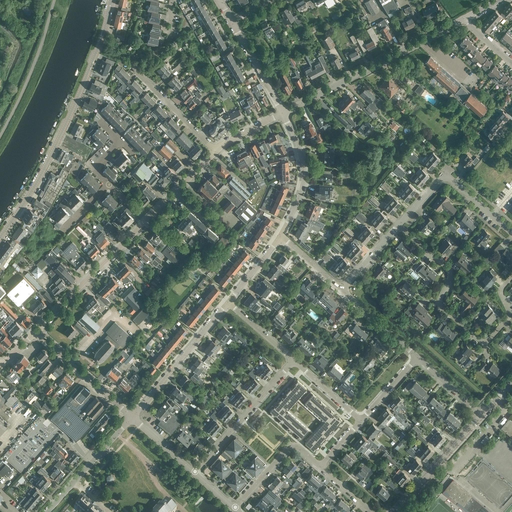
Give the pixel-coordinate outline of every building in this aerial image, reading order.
[(126,0),(119,0),(118,5),(121,6),(121,10),(126,11),(127,8),(124,7),(124,6),(125,6),(126,0)] [(151,0),(150,5),(148,5),(147,10),(152,12),(157,13),(158,6),(164,7),(165,3),(156,1),(151,0)] [(199,0),(193,4),(196,9),(202,5),(200,1),(199,0)] [(311,8),(314,7),(310,0),(309,0),(305,3),(303,0),(300,0),(295,3),(299,11),(310,5),(311,8)] [(372,0),(367,0),(364,2),(372,15),(378,11),(372,0)] [(393,0),(379,0),(387,14),(398,7),(393,0)] [(425,7),(422,9),(426,18),(428,17),(429,19),(434,16),(433,16),(438,13),(437,12),(440,10),(438,8),(439,8),(439,7),(438,7),(436,3),(426,8),(425,7)] [(202,5),(196,9),(197,10),(199,14),(205,11),(203,6),(202,5)] [(406,14),(410,12),(414,20),(417,19),(413,10),(410,6),(404,9),(406,14)] [(297,24),(301,21),(297,14),(293,16),(287,7),(280,12),(283,17),(281,18),(285,25),(294,19),(297,24)] [(511,18),(511,11),(507,7),(502,13),(507,17),(509,15),(511,18)] [(116,13),(114,19),(121,21),(123,15),(122,15),(123,13),(126,14),(126,11),(121,10),(120,14),(116,13)] [(507,17),(502,13),(500,14),(496,10),(492,14),(501,22),(504,18),(505,19),(507,17)] [(205,11),(199,14),(200,16),(202,19),(208,16),(206,12),(205,11)] [(157,13),(152,12),(151,17),(150,16),(148,22),(153,23),(158,24),(159,17),(165,19),(166,15),(157,13)] [(501,22),(492,14),(489,18),(497,26),(501,22)] [(208,16),(202,19),(203,21),(205,25),(211,21),(210,18),(208,16)] [(406,30),(415,25),(411,18),(402,22),(406,30)] [(497,26),(489,18),(485,22),(494,30),(496,31),(499,28),(497,26)] [(121,21),(114,19),(113,26),(117,27),(116,31),(118,32),(119,28),(120,28),(121,21)] [(385,19),(377,24),(386,40),(392,37),(387,30),(390,28),(385,19)] [(269,22),(270,23),(268,24),(266,20),(260,23),(263,27),(264,27),(265,29),(264,30),(267,36),(274,32),(273,30),(276,28),(272,21),(269,22)] [(211,21),(205,25),(207,27),(208,30),(214,26),(213,24),(211,21)] [(494,30),(485,22),(482,26),(490,34),(494,30)] [(158,24),(153,23),(152,28),(151,28),(150,33),(159,35),(161,29),(166,30),(167,26),(158,24)] [(214,26),(208,30),(210,33),(211,35),(217,31),(216,29),(214,26)] [(373,41),(365,45),(365,43),(364,44),(360,37),(356,39),(360,46),(362,45),(364,47),(366,46),(368,49),(375,45),(375,44),(376,44),(377,45),(379,43),(378,42),(380,42),(372,27),(367,30),(373,41)] [(504,42),(511,35),(511,33),(511,32),(508,30),(507,31),(500,39),(504,42)] [(217,31),(211,35),(213,39),(216,43),(222,39),(219,35),(217,31)] [(159,35),(150,33),(149,33),(151,34),(149,39),(148,38),(147,44),(157,46),(158,41),(163,43),(165,37),(159,35)] [(327,50),(333,47),(330,42),(332,40),(329,35),(321,40),(327,50)] [(466,35),(459,43),(464,47),(470,40),(469,39),(471,37),(469,36),(468,37),(466,35)] [(137,46),(140,43),(137,39),(134,42),(130,39),(126,46),(131,49),(134,44),(137,46)] [(222,39),(216,43),(216,44),(220,50),(226,46),(223,41),(222,39)] [(464,47),(463,48),(468,52),(474,45),(473,44),(475,42),(473,41),(472,42),(470,40),(464,47)] [(180,47),(178,44),(159,62),(161,64),(180,47)] [(185,49),(177,57),(178,58),(183,53),(183,54),(189,48),(185,45),(183,47),(185,49)] [(468,52),(467,52),(472,57),(478,50),(477,49),(479,47),(477,46),(476,47),(474,45),(468,52)] [(356,50),(349,54),(348,51),(344,53),(347,59),(350,57),(352,59),(359,56),(357,51),(359,50),(357,47),(355,48),(356,50)] [(472,57),(471,57),(476,62),(482,55),(481,54),(483,52),(481,50),(480,51),(478,50),(472,57)] [(229,52),(223,56),(226,61),(232,57),(229,52)] [(482,55),(476,62),(480,66),(481,65),(487,58),(485,56),(486,55),(484,53),(483,55),(482,55)] [(321,55),(314,59),(313,57),(310,59),(313,64),(313,65),(318,74),(325,71),(324,68),(327,66),(321,55)] [(335,55),(332,57),(329,58),(332,64),(333,64),(335,68),(341,65),(337,57),(335,55)] [(442,67),(430,56),(425,62),(429,66),(428,67),(436,73),(434,75),(442,67)] [(232,57),(226,61),(229,66),(235,62),(232,57)] [(488,59),(487,58),(481,65),(486,69),(487,68),(489,71),(490,71),(495,65),(494,65),(492,63),(493,61),(490,59),(491,58),(490,57),(488,59)] [(107,62),(102,60),(98,72),(106,75),(110,64),(113,65),(115,61),(108,58),(107,62)] [(170,65),(160,73),(161,74),(160,75),(162,77),(163,76),(164,78),(171,71),(173,73),(181,66),(185,62),(183,60),(178,64),(172,70),(170,69),(171,68),(169,66),(170,65)] [(159,72),(160,73),(170,65),(168,62),(166,64),(164,62),(156,69),(157,70),(156,71),(158,73),(159,72)] [(235,62),(229,66),(232,71),(238,68),(235,62)] [(308,78),(311,77),(311,78),(318,74),(313,65),(303,70),(308,78)] [(490,71),(489,71),(488,73),(493,77),(499,70),(498,69),(500,67),(498,66),(497,67),(495,65),(490,71)] [(182,69),(181,66),(173,73),(175,75),(168,82),(168,83),(170,85),(171,86),(179,79),(177,77),(176,75),(182,69)] [(116,67),(112,75),(113,76),(114,75),(118,79),(126,72),(121,67),(119,70),(116,67)] [(461,84),(442,67),(434,75),(453,92),(460,85),(461,84)] [(238,68),(232,71),(235,76),(241,73),(238,68)] [(496,83),(504,73),(502,71),(503,70),(501,69),(500,71),(499,70),(493,77),(491,79),(494,82),(495,83),(496,83)] [(298,88),(303,85),(300,79),(301,78),(297,70),(294,72),(296,75),(291,78),(293,82),(294,82),(298,88)] [(123,84),(118,89),(119,91),(126,84),(130,80),(128,78),(130,76),(126,72),(118,79),(123,84)] [(284,82),(280,84),(286,94),(291,91),(289,89),(292,88),(289,83),(288,80),(284,72),(281,74),(285,81),(284,82)] [(503,83),(509,76),(508,75),(509,74),(507,72),(505,74),(504,73),(496,83),(500,87),(503,83)] [(241,73),(235,76),(238,82),(245,78),(241,73)] [(503,83),(504,83),(508,88),(511,83),(511,75),(510,77),(509,76),(503,83)] [(179,79),(171,86),(172,87),(174,90),(174,89),(175,90),(183,83),(185,86),(192,79),(190,77),(185,81),(184,80),(182,81),(181,81),(181,82),(179,79)] [(192,79),(185,86),(188,89),(193,84),(196,86),(199,83),(194,77),(192,79)] [(379,87),(390,97),(389,99),(394,104),(394,105),(403,113),(407,109),(399,101),(400,99),(400,97),(398,95),(396,95),(394,93),(397,90),(396,89),(399,86),(389,77),(379,87)] [(402,81),(406,85),(411,83),(410,77),(404,77),(402,81)] [(119,91),(116,94),(118,96),(121,92),(121,93),(127,87),(131,92),(138,84),(134,80),(132,82),(130,80),(126,84),(119,91)] [(105,92),(108,85),(107,85),(100,82),(99,85),(94,83),(92,83),(89,90),(93,92),(92,94),(97,96),(100,89),(105,92)] [(138,84),(131,92),(135,96),(137,95),(138,96),(142,93),(140,91),(143,89),(138,84)] [(222,84),(217,87),(221,94),(226,91),(222,84)] [(263,94),(261,95),(256,85),(252,87),(258,100),(260,99),(264,106),(268,103),(264,96),(263,94)] [(468,92),(461,86),(460,85),(453,92),(452,94),(465,105),(466,104),(469,107),(469,106),(480,116),(488,108),(471,93),(469,91),(468,92)] [(414,92),(420,96),(424,91),(419,86),(414,92)] [(360,94),(370,103),(367,106),(373,111),(373,112),(377,107),(374,104),(378,100),(375,97),(366,89),(365,88),(360,94)] [(478,97),(480,94),(474,88),(472,91),(478,97)] [(185,89),(180,95),(182,97),(181,98),(186,103),(191,97),(193,95),(193,94),(190,90),(189,91),(187,92),(185,89)] [(142,93),(138,96),(140,98),(141,98),(145,102),(150,97),(146,92),(144,95),(142,93)] [(196,96),(187,105),(191,109),(196,104),(197,104),(201,101),(199,99),(202,95),(199,93),(196,96)] [(260,108),(256,101),(255,101),(252,95),(251,95),(250,94),(249,95),(248,96),(249,96),(246,98),(249,103),(251,107),(254,106),(255,110),(260,108)] [(135,96),(129,102),(131,104),(133,102),(138,96),(137,95),(135,96)] [(349,95),(344,101),(350,106),(352,108),(354,106),(357,103),(364,110),(365,110),(366,109),(370,114),(373,111),(367,106),(360,100),(357,103),(354,101),(355,101),(349,95)] [(145,112),(143,114),(145,115),(154,106),(157,103),(150,97),(145,102),(150,107),(145,111),(145,112)] [(251,107),(249,103),(246,98),(241,100),(242,102),(240,103),(246,114),(251,112),(249,109),(251,107)] [(89,102),(85,100),(82,107),(85,108),(84,109),(85,110),(86,111),(88,110),(88,109),(91,110),(92,107),(93,107),(94,107),(97,102),(92,99),(91,102),(89,102)] [(126,108),(128,105),(122,100),(120,103),(126,108)] [(104,107),(101,110),(105,114),(114,105),(110,101),(108,103),(106,101),(102,105),(104,107)] [(350,106),(344,101),(339,106),(345,112),(345,111),(348,114),(350,111),(348,108),(350,106)] [(114,105),(105,114),(109,118),(117,110),(116,111),(113,107),(114,105)] [(154,106),(145,115),(147,117),(149,115),(151,113),(155,117),(163,109),(158,105),(156,108),(154,106)] [(218,110),(221,115),(223,113),(227,120),(230,119),(232,122),(242,117),(238,109),(229,114),(227,111),(225,112),(222,107),(218,110)] [(163,109),(155,117),(155,118),(158,115),(162,119),(160,122),(157,124),(159,126),(167,118),(165,117),(167,114),(163,109)] [(117,110),(109,118),(112,122),(121,114),(117,110)] [(207,110),(205,112),(199,117),(206,124),(209,120),(210,121),(216,116),(212,112),(209,115),(207,114),(209,112),(207,110)] [(511,119),(503,111),(499,115),(506,121),(508,119),(511,122),(511,120),(511,119)] [(335,112),(332,115),(343,124),(345,121),(335,112)] [(121,114),(112,122),(116,126),(124,119),(124,118),(123,119),(119,116),(121,114)] [(223,114),(208,124),(212,128),(209,131),(214,138),(230,125),(223,114)] [(506,121),(499,115),(495,119),(497,121),(497,120),(506,129),(508,127),(504,123),(506,121)] [(167,118),(159,126),(164,130),(165,132),(175,122),(171,117),(168,120),(167,118)] [(316,120),(319,126),(316,127),(319,132),(327,127),(326,126),(330,125),(326,119),(323,120),(321,117),(316,120)] [(349,117),(346,119),(355,127),(358,123),(355,121),(354,122),(349,117)] [(124,119),(116,126),(120,130),(126,124),(128,126),(133,122),(131,119),(127,122),(124,119)] [(497,120),(497,121),(493,124),(500,130),(502,129),(504,131),(506,129),(497,120)] [(367,135),(375,127),(370,123),(367,121),(364,124),(358,130),(362,134),(363,133),(365,135),(366,134),(367,135)] [(390,124),(389,125),(394,130),(398,126),(393,121),(391,122),(393,123),(391,125),(390,124)] [(175,122),(165,132),(167,133),(169,131),(172,134),(170,136),(172,139),(181,131),(178,128),(180,127),(175,122)] [(309,136),(316,133),(310,122),(304,126),(309,136)] [(79,132),(82,126),(76,123),(72,130),(79,132)] [(500,130),(493,124),(489,129),(490,130),(491,129),(500,138),(502,136),(498,132),(500,130)] [(131,126),(124,134),(128,138),(135,130),(131,126)] [(94,129),(89,133),(91,136),(89,137),(93,142),(103,132),(99,128),(96,131),(94,129)] [(135,130),(128,138),(131,142),(140,133),(136,129),(135,130)] [(491,129),(490,130),(487,133),(494,140),(496,138),(498,140),(500,138),(491,129)] [(103,132),(93,142),(94,142),(95,140),(99,144),(96,147),(98,149),(103,145),(101,143),(107,137),(103,132)] [(186,150),(193,143),(182,132),(175,139),(186,150)] [(140,133),(131,142),(135,145),(142,139),(138,135),(140,133)] [(323,141),(322,139),(319,133),(316,134),(318,139),(315,141),(317,144),(323,141)] [(276,145),(282,142),(278,134),(275,135),(275,134),(268,138),(271,145),(276,142),(277,144),(276,145)] [(70,146),(81,152),(84,145),(82,144),(75,140),(74,139),(70,146)] [(142,139),(135,145),(139,149),(147,142),(146,142),(146,143),(142,139)] [(167,159),(178,147),(170,139),(162,147),(156,141),(153,144),(159,150),(158,151),(167,159)] [(268,142),(265,144),(263,140),(258,143),(263,153),(271,149),(268,142)] [(147,142),(139,149),(143,153),(151,146),(147,142)] [(283,143),(282,142),(276,145),(278,147),(277,147),(281,154),(286,152),(282,145),(282,144),(283,143)] [(195,146),(193,143),(186,150),(189,152),(188,153),(194,158),(203,150),(197,144),(195,146)] [(436,154),(439,151),(431,144),(428,147),(436,154)] [(250,147),(253,154),(255,158),(259,156),(260,158),(265,168),(268,166),(268,165),(266,161),(265,159),(265,160),(262,155),(260,156),(255,145),(250,147)] [(334,152),(334,146),(322,146),(322,151),(325,152),(324,163),(333,164),(334,158),(336,158),(337,153),(334,152)] [(62,150),(59,155),(69,159),(71,160),(74,155),(62,150)] [(245,150),(241,152),(248,165),(252,163),(251,160),(247,152),(245,150)] [(418,158),(410,151),(409,150),(407,152),(408,153),(416,160),(418,158)] [(152,151),(146,157),(150,161),(156,155),(152,151)] [(123,152),(119,156),(127,164),(131,161),(133,163),(135,160),(131,156),(129,158),(123,152)] [(237,156),(234,158),(240,169),(248,165),(241,152),(236,154),(237,156)] [(416,160),(408,153),(406,155),(414,163),(416,160)] [(433,153),(428,158),(435,164),(440,159),(433,153)] [(69,159),(59,155),(57,160),(66,164),(69,159)] [(474,165),(479,159),(476,157),(473,160),(467,155),(461,162),(467,167),(472,162),(474,165)] [(119,156),(115,160),(118,163),(115,165),(120,169),(126,163),(127,164),(119,156)] [(164,167),(166,165),(161,160),(158,157),(156,160),(164,167)] [(170,165),(177,172),(184,165),(176,158),(170,165)] [(268,160),(266,161),(268,165),(268,166),(269,166),(270,168),(272,168),(271,164),(280,162),(279,158),(269,160),(268,160)] [(431,170),(435,164),(428,158),(423,163),(431,170)] [(143,163),(138,168),(136,165),(133,168),(129,172),(130,172),(127,175),(129,178),(132,175),(139,182),(139,181),(141,184),(143,182),(140,180),(143,177),(148,181),(154,174),(143,163)] [(163,173),(157,168),(155,165),(153,167),(155,170),(157,172),(162,176),(159,179),(155,174),(155,175),(166,185),(170,181),(162,174),(163,173)] [(229,172),(221,165),(216,170),(225,177),(229,172)] [(403,176),(405,173),(398,166),(395,169),(403,176)] [(108,167),(103,171),(107,176),(112,180),(117,176),(115,174),(117,172),(114,169),(113,167),(111,170),(108,167)] [(168,167),(164,171),(164,174),(169,179),(170,180),(174,177),(175,176),(175,175),(176,175),(176,174),(168,167)] [(51,172),(48,178),(49,179),(45,186),(57,193),(68,172),(62,168),(58,176),(51,172)] [(429,176),(422,170),(420,168),(415,173),(417,175),(424,181),(429,176)] [(325,169),(325,172),(320,172),(320,178),(326,179),(326,182),(332,182),(332,175),(334,175),(335,172),(331,172),(331,170),(325,169)] [(403,176),(395,169),(393,171),(401,178),(403,176)] [(83,172),(78,177),(84,183),(92,176),(88,172),(85,175),(83,172)] [(289,176),(289,173),(281,174),(279,174),(279,182),(281,183),(285,183),(286,183),(286,180),(289,180),(289,179),(290,179),(290,176),(289,176)] [(424,181),(417,175),(415,173),(410,178),(413,180),(420,186),(424,181)] [(230,200),(235,205),(238,208),(235,211),(238,214),(237,215),(246,223),(257,211),(249,203),(245,200),(243,202),(228,188),(213,174),(207,179),(219,190),(230,200)] [(155,175),(148,182),(153,186),(155,183),(162,189),(166,185),(155,175)] [(92,176),(84,183),(88,187),(86,189),(96,180),(92,176)] [(233,176),(227,182),(230,185),(236,179),(233,176)] [(260,176),(255,178),(260,188),(261,188),(267,184),(264,178),(262,179),(260,176)] [(260,188),(255,178),(249,182),(254,191),(260,188)] [(219,190),(207,179),(197,190),(204,196),(203,196),(206,199),(210,196),(212,198),(219,190)] [(236,179),(230,185),(233,188),(239,182),(236,179)] [(96,180),(86,189),(90,193),(92,191),(94,193),(99,189),(97,187),(100,184),(96,180)] [(381,183),(390,190),(392,188),(384,180),(381,183)] [(239,182),(233,188),(236,191),(242,185),(239,182)] [(379,185),(380,186),(388,193),(390,190),(381,183),(379,185)] [(409,184),(404,190),(411,196),(416,191),(409,184)] [(242,185),(236,191),(239,193),(245,188),(242,185)] [(282,185),(280,190),(286,193),(288,188),(282,185)] [(315,191),(314,197),(319,198),(324,198),(330,198),(331,186),(319,185),(319,188),(317,188),(316,188),(318,189),(317,191),(315,191)] [(52,203),(57,193),(45,186),(43,188),(45,189),(43,191),(41,190),(38,195),(46,199),(46,200),(44,203),(43,204),(43,203),(36,199),(33,204),(40,208),(41,207),(44,208),(43,209),(47,211),(50,207),(52,203)] [(151,200),(156,195),(146,186),(142,191),(151,200)] [(73,192),(70,196),(79,205),(83,201),(77,195),(79,193),(74,188),(72,191),(73,192)] [(245,188),(239,193),(242,196),(247,190),(245,188)] [(397,193),(399,195),(407,201),(411,196),(404,190),(402,188),(397,193)] [(247,190),(242,196),(245,199),(250,193),(247,190)] [(104,194),(100,199),(106,205),(113,198),(111,195),(109,194),(107,196),(104,194)] [(451,214),(456,209),(447,201),(449,198),(444,194),(433,206),(438,210),(442,206),(451,214)] [(144,206),(150,201),(144,195),(138,201),(144,206)] [(380,203),(372,196),(371,195),(369,198),(369,197),(369,198),(377,205),(380,203)] [(65,198),(62,201),(67,205),(69,203),(75,209),(79,205),(70,196),(71,198),(68,201),(65,198)] [(393,197),(389,202),(395,208),(400,203),(393,197)] [(113,198),(106,205),(112,211),(117,207),(114,204),(117,202),(113,198)] [(377,205),(369,198),(367,200),(375,208),(377,205)] [(228,213),(235,205),(230,200),(223,208),(228,213)] [(60,206),(56,209),(65,219),(69,215),(63,209),(66,206),(61,202),(58,204),(60,206)] [(311,203),(308,209),(319,214),(321,207),(325,209),(326,205),(320,202),(319,206),(311,203)] [(391,214),(395,208),(389,202),(384,207),(391,214)] [(279,209),(273,206),(270,212),(277,214),(279,209)] [(125,211),(121,214),(129,223),(133,219),(129,214),(131,212),(126,208),(124,210),(125,211)] [(58,211),(52,217),(56,222),(59,220),(61,222),(65,219),(56,209),(58,211)] [(308,209),(305,216),(312,219),(311,222),(312,222),(321,227),(323,228),(325,223),(316,220),(319,214),(308,209)] [(32,222),(37,215),(30,210),(23,220),(29,224),(31,221),(32,222)] [(387,218),(380,212),(379,211),(376,211),(375,212),(374,213),(374,214),(374,216),(375,217),(382,223),(387,218)] [(218,237),(190,212),(185,218),(184,219),(191,225),(192,224),(202,233),(213,243),(218,237)] [(359,212),(358,212),(357,213),(365,221),(367,219),(359,212)] [(365,221),(357,213),(355,216),(363,223),(365,221)] [(468,233),(476,224),(469,217),(470,216),(466,213),(459,221),(462,224),(464,222),(467,224),(463,228),(468,233)] [(116,217),(113,220),(118,225),(121,222),(125,227),(129,223),(121,214),(122,215),(118,219),(116,217)] [(431,230),(436,224),(427,216),(418,227),(424,232),(428,227),(431,230)] [(267,217),(264,222),(270,225),(273,220),(267,217)] [(378,228),(382,223),(375,217),(371,222),(378,228)] [(189,227),(191,225),(184,219),(178,226),(185,232),(186,231),(190,234),(193,230),(189,227)] [(264,221),(263,221),(262,223),(263,224),(261,226),(267,230),(270,225),(264,222),(264,221)] [(301,223),(299,227),(310,233),(312,229),(318,232),(319,231),(321,227),(312,222),(311,222),(310,222),(308,221),(306,224),(304,223),(303,224),(301,223)] [(110,224),(109,225),(105,229),(108,232),(107,233),(113,239),(117,234),(114,231),(116,229),(110,224)] [(27,225),(25,228),(22,226),(22,227),(20,226),(12,236),(19,241),(27,231),(31,234),(31,232),(32,232),(34,230),(27,225)] [(87,234),(83,230),(78,225),(76,228),(80,232),(85,237),(87,234)] [(374,233),(367,226),(366,225),(363,226),(362,226),(361,228),(361,229),(361,230),(362,232),(369,238),(374,233)] [(267,230),(261,226),(260,228),(258,227),(256,230),(258,231),(263,235),(267,230)] [(96,234),(105,243),(106,242),(107,244),(110,242),(104,236),(105,235),(97,227),(96,229),(99,231),(96,234)] [(298,229),(295,235),(301,238),(300,240),(301,241),(304,243),(307,237),(308,236),(309,235),(310,233),(299,227),(298,229)] [(347,227),(345,229),(344,228),(352,236),(354,234),(347,227)] [(84,230),(87,233),(91,237),(93,235),(86,228),(84,230)] [(352,236),(344,228),(342,231),(350,238),(352,236)] [(258,231),(256,230),(254,232),(256,233),(255,236),(260,240),(263,235),(258,231)] [(486,241),(490,235),(484,230),(475,241),(481,247),(483,249),(487,243),(488,243),(486,241)] [(233,238),(226,232),(215,244),(222,250),(233,238)] [(364,243),(369,238),(362,232),(357,237),(364,243)] [(162,247),(159,250),(164,254),(179,267),(189,256),(172,241),(168,245),(166,242),(162,239),(162,238),(159,235),(158,236),(155,233),(150,239),(155,245),(157,243),(162,247)] [(96,234),(94,236),(97,239),(95,241),(103,248),(107,244),(106,242),(105,243),(96,234)] [(253,234),(249,239),(252,240),(251,241),(257,244),(260,240),(255,236),(253,234)] [(97,254),(87,245),(82,240),(80,243),(84,247),(85,246),(89,250),(87,252),(93,258),(97,254)] [(448,256),(457,246),(454,244),(453,246),(447,240),(439,249),(445,255),(446,254),(448,256)] [(7,241),(1,250),(10,256),(17,247),(19,249),(21,246),(16,242),(13,246),(7,241)] [(257,244),(251,241),(248,246),(254,249),(257,244)] [(301,241),(299,243),(308,250),(310,247),(306,243),(306,244),(304,243),(301,241)] [(400,246),(394,252),(398,255),(397,257),(397,258),(397,259),(398,260),(399,260),(400,260),(402,259),(406,256),(404,254),(407,252),(409,253),(412,250),(402,241),(399,245),(400,246)] [(84,265),(87,262),(81,257),(74,250),(77,247),(72,242),(60,254),(65,258),(66,257),(74,265),(73,265),(78,270),(81,267),(82,267),(84,265)] [(150,253),(153,250),(161,258),(164,254),(159,250),(156,246),(154,248),(148,242),(146,244),(145,244),(144,245),(144,246),(144,247),(150,253)] [(340,252),(342,249),(335,242),(332,245),(340,252)] [(88,243),(87,245),(97,254),(100,251),(94,245),(92,247),(88,243)] [(356,243),(351,248),(358,255),(363,250),(356,243)] [(340,252),(332,245),(330,247),(338,254),(340,252)] [(57,246),(52,250),(57,255),(61,250),(57,246)] [(358,255),(351,248),(347,253),(354,260),(358,255)] [(501,255),(504,257),(510,263),(511,260),(511,254),(506,249),(503,252),(500,250),(495,255),(498,258),(501,255)] [(10,256),(1,250),(0,251),(0,261),(1,262),(0,264),(0,267),(3,270),(5,267),(3,265),(10,256)] [(150,262),(152,260),(141,250),(137,254),(143,260),(146,257),(150,262)] [(245,251),(241,255),(246,259),(250,255),(245,251)] [(331,257),(326,252),(324,251),(319,256),(321,257),(326,262),(331,257)] [(75,277),(51,253),(44,259),(69,283),(75,277)] [(246,259),(241,255),(239,257),(237,256),(236,258),(237,260),(242,264),(246,259)] [(279,260),(282,263),(280,264),(283,266),(284,267),(284,265),(286,262),(289,265),(292,261),(289,259),(288,259),(283,255),(279,260)] [(467,272),(472,266),(464,259),(465,258),(463,255),(456,263),(459,265),(458,266),(460,268),(461,267),(467,272)] [(129,261),(135,267),(138,270),(144,264),(140,260),(139,261),(134,256),(129,261)] [(350,264),(342,258),(341,257),(339,257),(336,260),(337,262),(338,263),(345,270),(350,264)] [(42,268),(47,263),(42,258),(37,263),(42,268)] [(151,262),(156,267),(160,269),(163,266),(159,263),(154,259),(151,262)] [(242,264),(237,260),(234,264),(239,268),(242,264)] [(340,275),(345,270),(338,263),(333,268),(337,272),(340,275)] [(431,282),(437,275),(435,274),(436,273),(434,271),(433,271),(431,269),(429,271),(421,263),(415,270),(424,278),(425,276),(431,282)] [(239,268),(234,264),(230,269),(235,273),(239,268)] [(387,276),(391,271),(384,264),(382,266),(381,265),(369,278),(372,280),(371,281),(377,287),(382,281),(379,278),(383,273),(387,276)] [(125,265),(121,269),(131,280),(134,278),(129,273),(131,271),(125,265)] [(275,265),(271,270),(281,278),(283,276),(280,274),(282,272),(286,275),(289,271),(284,267),(283,266),(281,268),(278,266),(277,267),(275,265)] [(37,266),(32,271),(38,277),(44,271),(37,266)] [(333,268),(332,267),(329,270),(334,275),(337,272),(333,268)] [(131,279),(121,269),(116,274),(125,283),(127,283),(129,281),(130,282),(131,280),(131,279)] [(235,273),(230,269),(226,273),(231,277),(235,273)] [(281,278),(271,270),(267,275),(272,279),(274,277),(277,279),(279,281),(282,284),(285,281),(281,278)] [(494,280),(496,278),(489,271),(486,274),(487,275),(480,283),(487,289),(492,283),(493,284),(495,281),(494,280)] [(24,275),(39,290),(38,291),(42,295),(42,294),(50,302),(54,299),(42,287),(27,272),(24,275)] [(231,277),(226,273),(225,275),(223,273),(221,275),(222,276),(223,277),(228,282),(231,277)] [(55,281),(54,282),(57,284),(62,290),(66,286),(64,284),(65,282),(59,276),(55,281)] [(30,293),(35,289),(23,277),(9,290),(8,291),(6,293),(18,305),(30,293)] [(163,282),(159,277),(155,281),(153,280),(150,282),(155,287),(158,284),(160,286),(163,282)] [(228,282),(223,277),(219,282),(224,286),(228,282)] [(112,278),(107,283),(113,289),(115,287),(118,284),(112,278)] [(279,290),(272,285),(265,279),(263,281),(262,281),(255,289),(265,298),(272,290),(276,293),(279,290)] [(313,295),(314,294),(308,288),(312,283),(308,279),(304,285),(303,284),(297,291),(303,296),(304,295),(309,299),(310,298),(312,300),(315,296),(313,295)] [(282,287),(275,281),(272,285),(279,290),(279,291),(282,287)] [(402,286),(401,285),(397,290),(408,299),(411,295),(412,296),(417,291),(418,292),(421,289),(416,285),(415,285),(413,287),(407,281),(403,285),(404,285),(402,286)] [(49,287),(52,289),(51,290),(57,296),(62,290),(57,284),(56,285),(53,283),(49,287)] [(110,293),(113,289),(107,283),(103,287),(114,298),(112,295),(110,293)] [(132,285),(127,289),(136,298),(140,294),(137,292),(138,292),(132,285)] [(211,287),(209,289),(211,291),(216,295),(220,291),(215,286),(213,289),(211,287)] [(105,297),(107,295),(112,300),(113,299),(114,298),(103,287),(99,291),(102,294),(98,298),(105,305),(106,305),(107,304),(110,301),(105,297)] [(136,298),(127,289),(123,293),(122,291),(119,294),(121,296),(136,310),(142,304),(136,298)] [(466,311),(478,297),(473,292),(472,293),(467,289),(461,295),(463,298),(467,302),(462,307),(466,311)] [(216,295),(211,291),(208,295),(213,300),(216,295)] [(315,298),(312,301),(315,304),(319,299),(329,308),(326,310),(330,314),(336,308),(332,305),(335,302),(324,293),(322,295),(319,293),(315,298)] [(251,294),(244,303),(245,304),(244,305),(246,307),(247,306),(251,308),(256,312),(260,307),(255,303),(258,300),(251,294)] [(213,300),(208,295),(204,300),(209,304),(213,300)] [(93,297),(89,301),(95,308),(99,303),(103,307),(105,305),(98,298),(96,300),(93,297)] [(261,298),(259,301),(266,307),(268,303),(261,298)] [(41,300),(37,304),(42,309),(46,305),(41,300)] [(209,304),(204,300),(200,304),(206,309),(209,304)] [(2,301),(0,302),(0,305),(14,320),(18,316),(2,301)] [(95,308),(89,301),(84,306),(87,309),(85,311),(91,316),(93,314),(91,312),(95,308)] [(414,301),(405,311),(409,314),(408,315),(412,318),(413,319),(415,316),(419,320),(419,321),(420,320),(423,323),(422,323),(425,326),(430,320),(431,318),(431,317),(431,316),(427,312),(428,311),(419,303),(418,305),(414,301)] [(29,307),(34,311),(37,314),(42,309),(37,304),(35,306),(33,304),(29,307)] [(206,309),(200,304),(197,309),(202,313),(206,309)] [(276,310),(278,311),(279,312),(285,306),(282,304),(276,310)] [(491,323),(498,315),(493,311),(493,310),(488,305),(482,311),(486,315),(484,317),(491,323)] [(183,307),(181,306),(178,308),(180,310),(181,310),(185,314),(187,311),(183,307)] [(143,308),(133,319),(138,325),(149,314),(143,308)] [(341,308),(335,315),(333,318),(331,316),(326,321),(328,323),(329,322),(333,325),(335,323),(337,324),(347,313),(341,308)] [(202,313),(197,309),(193,313),(198,317),(202,313)] [(100,327),(95,323),(85,313),(78,321),(93,334),(100,327)] [(198,317),(193,313),(189,318),(195,322),(198,317)] [(279,328),(284,322),(286,320),(282,317),(278,313),(276,315),(271,321),(279,328)] [(25,328),(31,321),(26,316),(22,320),(21,319),(19,321),(20,322),(19,322),(25,328)] [(195,322),(189,318),(186,322),(191,326),(195,322)] [(23,330),(15,322),(12,319),(10,321),(14,324),(8,330),(15,338),(23,330)] [(74,325),(84,335),(88,332),(77,322),(74,325)] [(94,356),(96,358),(100,361),(104,359),(113,350),(113,349),(114,349),(119,344),(122,347),(131,337),(115,322),(106,332),(109,335),(104,340),(105,342),(104,342),(95,351),(94,356)] [(6,329),(3,326),(0,323),(0,326),(1,327),(0,328),(0,332),(2,335),(3,334),(5,336),(3,338),(1,336),(0,336),(0,339),(7,346),(14,339),(10,335),(5,331),(6,329)] [(449,341),(456,333),(446,324),(444,326),(441,323),(435,330),(442,336),(442,335),(449,341)] [(361,341),(367,335),(356,324),(353,327),(350,324),(344,331),(348,334),(350,331),(361,341)] [(64,332),(71,338),(72,337),(76,332),(77,332),(78,331),(71,325),(64,332)] [(179,330),(178,331),(183,336),(187,331),(182,327),(179,330)] [(231,333),(224,327),(217,336),(224,341),(226,343),(226,342),(227,342),(232,336),(232,335),(230,333),(231,333)] [(177,332),(174,336),(180,340),(183,336),(178,331),(177,332)] [(242,341),(244,339),(236,331),(232,335),(239,342),(241,340),(242,341)] [(295,338),(297,335),(293,331),(292,332),(291,331),(290,333),(291,333),(290,334),(286,331),(282,336),(290,344),(295,338)] [(499,344),(502,347),(506,342),(511,347),(511,335),(507,340),(504,337),(499,344)] [(174,336),(171,340),(176,344),(180,340),(174,336)] [(145,347),(148,349),(155,340),(152,338),(145,347)] [(297,342),(299,344),(300,345),(298,347),(309,356),(314,350),(313,350),(316,348),(311,343),(309,346),(304,341),(304,340),(301,338),(297,342)] [(368,344),(371,347),(372,346),(382,355),(387,349),(376,340),(375,342),(372,339),(368,344)] [(171,340),(167,344),(172,349),(176,344),(171,340)] [(212,341),(210,344),(208,346),(216,353),(221,347),(229,354),(231,351),(220,342),(218,344),(215,341),(214,343),(212,341)] [(328,341),(320,350),(323,353),(331,344),(328,341)] [(172,349),(167,344),(164,349),(169,353),(172,349)] [(468,365),(473,360),(467,355),(472,350),(466,345),(460,352),(457,356),(456,355),(456,356),(462,361),(460,362),(466,367),(468,365)] [(219,355),(208,346),(204,351),(209,355),(211,353),(215,355),(217,358),(219,355)] [(106,375),(105,376),(108,379),(109,378),(128,357),(125,354),(124,353),(125,351),(123,349),(116,357),(120,361),(117,365),(116,364),(112,369),(112,368),(106,375)] [(169,353),(164,349),(160,353),(165,358),(169,353)] [(42,350),(36,356),(42,362),(48,355),(42,350)] [(165,358),(160,353),(158,356),(156,354),(155,355),(152,352),(151,353),(156,358),(161,362),(165,358)] [(362,358),(364,360),(360,364),(362,366),(361,368),(364,370),(365,369),(366,370),(369,366),(371,367),(374,364),(373,362),(374,361),(365,354),(362,358)] [(17,362),(13,366),(12,367),(18,373),(19,372),(29,361),(23,355),(17,362)] [(261,355),(259,357),(261,359),(264,363),(263,364),(262,364),(261,366),(260,366),(260,367),(268,374),(272,370),(266,364),(268,361),(263,356),(263,357),(261,355)] [(317,358),(312,363),(320,370),(325,365),(328,362),(321,356),(318,359),(317,358)] [(128,357),(109,378),(115,383),(121,377),(119,374),(124,369),(125,370),(131,364),(128,361),(130,359),(128,357),(129,357),(128,357)] [(156,358),(152,362),(158,367),(161,362),(156,358)] [(339,361),(336,358),(329,367),(331,369),(327,373),(336,381),(342,374),(333,366),(339,361)] [(198,359),(194,363),(205,372),(207,370),(204,367),(204,368),(201,365),(203,363),(198,359)] [(48,360),(40,368),(43,370),(39,374),(41,376),(45,372),(48,369),(47,368),(52,363),(48,360)] [(494,377),(500,370),(493,363),(490,367),(484,362),(478,369),(481,371),(483,368),(494,377)] [(205,372),(194,363),(190,368),(195,372),(190,378),(195,383),(196,382),(199,384),(198,385),(202,388),(204,385),(198,381),(200,378),(198,376),(201,372),(204,374),(205,372)] [(58,365),(50,373),(53,376),(54,375),(56,377),(63,369),(58,365)] [(268,374),(260,367),(256,371),(253,368),(250,366),(248,368),(251,371),(250,371),(256,376),(258,373),(258,374),(264,379),(268,374)] [(12,367),(8,371),(9,371),(6,374),(11,380),(12,380),(15,383),(17,381),(15,379),(19,375),(17,373),(18,373),(12,367)] [(347,379),(352,372),(350,370),(344,376),(347,379)] [(66,373),(61,379),(58,382),(60,384),(59,385),(61,386),(70,376),(66,373)] [(184,386),(189,379),(184,375),(179,382),(184,386)] [(42,376),(38,381),(42,385),(46,380),(42,376)] [(73,380),(70,376),(61,386),(62,388),(66,384),(68,386),(73,380)] [(123,379),(117,385),(121,388),(129,380),(125,377),(123,379)] [(129,380),(121,388),(125,392),(130,386),(133,388),(138,382),(136,380),(135,380),(132,377),(129,380)] [(254,379),(250,383),(247,381),(256,389),(260,384),(254,379)] [(297,380),(270,411),(301,439),(309,430),(288,411),(287,412),(286,411),(286,409),(286,408),(287,409),(305,389),(306,388),(297,380)] [(238,381),(236,383),(243,390),(245,387),(252,393),(256,389),(247,381),(243,385),(240,382),(239,381),(238,382),(238,381)] [(349,396),(354,391),(344,381),(339,387),(349,396)] [(410,389),(415,394),(421,386),(416,382),(412,386),(409,383),(404,388),(408,391),(410,389)] [(236,383),(234,385),(234,386),(235,388),(239,391),(235,395),(243,403),(247,398),(241,392),(243,390),(236,383)] [(49,385),(44,390),(48,394),(52,389),(49,385)] [(79,412),(92,397),(88,393),(90,392),(84,386),(82,388),(79,386),(50,418),(67,433),(72,437),(75,441),(80,437),(106,409),(103,406),(89,422),(83,417),(79,412)] [(427,391),(421,386),(415,394),(420,398),(418,401),(421,404),(422,403),(428,397),(428,396),(425,393),(427,391)] [(174,387),(169,394),(174,398),(176,399),(174,401),(183,408),(182,409),(185,411),(188,408),(182,403),(188,397),(192,400),(194,398),(181,387),(179,391),(174,387)] [(9,407),(17,399),(14,396),(13,397),(12,396),(16,392),(12,388),(4,396),(8,400),(6,401),(0,394),(0,407),(5,403),(9,407)] [(39,395),(34,389),(25,399),(30,405),(39,395)] [(305,403),(325,421),(306,442),(305,443),(314,451),(342,420),(336,414),(336,415),(334,413),(313,394),(311,395),(310,397),(309,398),(307,400),(306,401),(305,403)] [(243,403),(235,395),(231,400),(227,396),(225,399),(234,407),(236,405),(239,407),(243,403)] [(398,395),(397,395),(395,397),(396,398),(394,400),(406,410),(405,409),(407,407),(401,402),(404,400),(398,395)] [(83,417),(99,399),(96,396),(94,398),(92,397),(79,412),(83,417)] [(431,409),(438,402),(433,397),(431,399),(428,397),(422,403),(426,406),(428,403),(430,404),(429,405),(429,406),(429,407),(429,408),(430,408),(431,409)] [(33,402),(32,404),(31,404),(37,409),(39,407),(41,404),(36,399),(33,402)] [(89,422),(103,406),(105,404),(99,399),(83,417),(89,422)] [(228,406),(230,404),(234,407),(225,399),(223,402),(225,404),(221,409),(230,417),(235,412),(228,406)] [(48,412),(53,406),(46,400),(41,406),(48,412)] [(166,400),(163,405),(173,413),(176,409),(178,411),(180,408),(172,401),(170,403),(166,400)] [(406,410),(394,400),(392,402),(392,401),(390,403),(390,404),(395,409),(394,411),(404,420),(406,418),(399,412),(395,409),(398,406),(403,411),(404,412),(406,410)] [(431,409),(431,410),(433,412),(439,418),(445,412),(441,409),(444,406),(438,402),(431,409)] [(173,413),(163,405),(156,413),(157,414),(156,415),(161,421),(158,424),(171,434),(182,421),(173,413)] [(386,408),(382,413),(389,419),(393,415),(406,427),(409,424),(404,420),(394,411),(392,413),(386,408)] [(230,417),(221,409),(218,413),(215,411),(212,413),(217,418),(220,415),(226,421),(230,417)] [(450,412),(449,413),(446,411),(445,412),(439,418),(443,421),(444,419),(449,423),(455,417),(450,412)] [(215,420),(217,418),(212,413),(210,416),(213,419),(209,423),(218,431),(222,426),(215,420)] [(389,419),(382,413),(378,418),(382,422),(381,423),(385,427),(385,428),(393,435),(393,434),(392,434),(394,431),(385,423),(389,419)] [(110,418),(106,414),(105,414),(90,431),(94,435),(104,424),(110,418)] [(428,423),(431,420),(424,414),(422,417),(428,423)] [(461,422),(455,417),(449,423),(455,428),(461,422)] [(511,421),(509,419),(501,428),(511,437),(511,421)] [(177,436),(182,441),(189,433),(184,429),(188,424),(185,422),(177,431),(180,433),(177,436)] [(218,431),(209,423),(205,428),(202,425),(200,427),(205,432),(207,430),(214,435),(218,431)] [(378,434),(381,431),(373,424),(366,431),(373,437),(376,433),(378,434)] [(419,433),(421,431),(415,425),(412,428),(419,433)] [(393,435),(385,428),(382,431),(390,438),(393,435)] [(438,431),(434,435),(442,442),(446,438),(438,431)] [(211,438),(205,432),(203,435),(209,441),(211,438)] [(189,433),(182,441),(187,446),(190,442),(192,444),(197,439),(198,439),(200,436),(197,433),(193,437),(189,433)] [(426,444),(428,442),(419,434),(417,436),(426,444)] [(362,435),(358,440),(367,448),(368,448),(371,445),(377,450),(379,447),(373,441),(369,438),(367,440),(362,435)] [(442,442),(434,435),(430,440),(438,447),(442,442)] [(245,445),(238,438),(236,437),(230,444),(240,453),(240,452),(239,451),(245,445)] [(202,443),(198,439),(197,439),(192,444),(194,446),(193,448),(198,453),(208,442),(205,440),(202,443)] [(376,439),(373,441),(379,447),(384,451),(387,448),(376,439)] [(358,440),(354,445),(361,451),(363,452),(364,453),(364,452),(366,451),(368,448),(367,448),(358,440)] [(53,449),(51,452),(49,454),(52,457),(56,452),(61,447),(55,442),(50,447),(53,449)] [(240,453),(230,444),(223,451),(232,459),(238,452),(239,454),(240,453)] [(411,446),(409,449),(416,455),(418,454),(426,461),(430,456),(420,447),(417,452),(411,446)] [(428,446),(424,450),(421,447),(420,447),(430,456),(434,451),(428,446)] [(67,452),(61,447),(56,452),(57,452),(55,455),(58,458),(59,457),(61,458),(62,457),(63,458),(64,456),(65,457),(67,455),(67,452)] [(511,448),(500,462),(511,472),(511,448)] [(409,449),(407,451),(414,458),(416,455),(409,449)] [(74,452),(68,459),(73,464),(79,456),(74,452)] [(349,466),(354,460),(355,461),(357,458),(351,452),(348,455),(346,453),(342,458),(344,460),(343,462),(346,465),(346,464),(349,466)] [(363,452),(361,455),(367,460),(370,457),(364,452),(364,453),(363,452)] [(418,469),(410,462),(407,465),(406,464),(405,465),(399,460),(397,462),(388,455),(386,458),(394,465),(397,462),(404,469),(406,467),(408,468),(414,474),(418,469)] [(257,456),(251,462),(250,461),(249,461),(259,470),(265,463),(257,456)] [(218,457),(212,464),(210,466),(218,473),(227,463),(226,462),(225,464),(218,457)] [(416,459),(412,464),(410,462),(418,469),(422,465),(416,459)] [(0,474),(2,473),(3,474),(4,473),(8,477),(13,471),(2,460),(0,462),(0,474)] [(53,467),(52,469),(54,471),(60,477),(64,473),(61,470),(65,466),(64,465),(59,460),(55,465),(53,467)] [(259,470),(249,461),(248,462),(250,463),(248,466),(246,465),(242,469),(243,469),(243,470),(246,473),(246,472),(252,478),(259,470)] [(291,461),(287,466),(293,471),(297,466),(291,461)] [(368,473),(365,470),(367,468),(364,465),(366,464),(363,461),(358,467),(360,469),(356,474),(362,479),(368,473)] [(227,463),(218,473),(225,479),(232,470),(226,465),(228,463),(227,463)] [(293,471),(287,466),(283,470),(289,475),(293,471)] [(41,467),(40,468),(37,471),(42,476),(40,479),(47,485),(51,481),(47,478),(49,476),(48,475),(49,474),(41,467)] [(239,477),(232,470),(225,479),(232,485),(239,477)] [(300,481),(307,473),(305,470),(297,479),(300,481)] [(397,481),(398,481),(403,486),(410,478),(400,470),(393,478),(397,481)] [(52,476),(50,477),(53,480),(55,479),(57,481),(60,477),(54,471),(50,474),(52,476)] [(502,474),(509,481),(511,477),(511,476),(505,471),(502,474)] [(306,479),(305,481),(307,483),(306,484),(309,486),(311,483),(316,477),(312,473),(306,479)] [(47,485),(40,479),(38,477),(35,480),(32,477),(30,480),(29,481),(38,489),(40,486),(43,489),(47,485)] [(243,480),(239,477),(232,485),(239,492),(248,482),(244,479),(243,480)] [(277,477),(273,481),(278,487),(279,487),(283,482),(277,477)] [(316,477),(311,483),(315,487),(313,490),(316,493),(321,487),(318,484),(321,482),(316,477)] [(394,489),(396,486),(389,479),(386,482),(394,489)] [(273,481),(271,480),(270,482),(271,483),(269,486),(271,488),(267,493),(277,502),(279,500),(280,501),(282,499),(276,494),(277,493),(278,493),(280,491),(280,490),(281,488),(279,487),(278,487),(273,481)] [(453,480),(444,490),(449,494),(448,495),(449,497),(456,503),(458,503),(458,502),(470,511),(491,511),(454,481),(453,480)] [(316,493),(313,495),(316,498),(319,495),(323,498),(332,489),(330,487),(329,488),(326,486),(324,489),(321,487),(316,493)] [(384,499),(390,494),(382,487),(377,492),(384,499)] [(36,490),(34,492),(31,489),(29,491),(39,499),(42,495),(36,490)] [(332,489),(323,498),(328,502),(325,506),(328,508),(329,507),(335,500),(333,497),(335,494),(333,492),(334,491),(332,489)] [(39,499),(29,491),(27,493),(31,496),(29,497),(36,503),(39,499)] [(295,492),(291,497),(297,503),(304,496),(301,494),(299,492),(297,494),(295,492)] [(270,502),(274,506),(277,502),(267,493),(255,506),(261,511),(262,511),(265,511),(269,509),(266,506),(270,502)] [(25,496),(23,498),(32,507),(36,503),(29,497),(28,499),(25,496)] [(83,496),(75,504),(80,508),(87,500),(83,496)] [(32,507),(23,498),(18,503),(22,507),(23,506),(29,511),(32,507)] [(335,500),(329,507),(332,509),(334,507),(336,509),(335,510),(336,511),(337,511),(345,503),(346,502),(344,500),(343,501),(340,499),(338,502),(335,500)] [(87,500),(80,508),(83,511),(84,511),(92,504),(87,500)] [(154,511),(174,511),(176,510),(165,500),(154,511)] [(279,500),(277,502),(274,506),(273,507),(275,509),(281,503),(280,501),(279,500)] [(345,503),(337,511),(341,511),(342,511),(345,511),(346,511),(350,507),(347,505),(348,504),(346,502),(345,503)]
